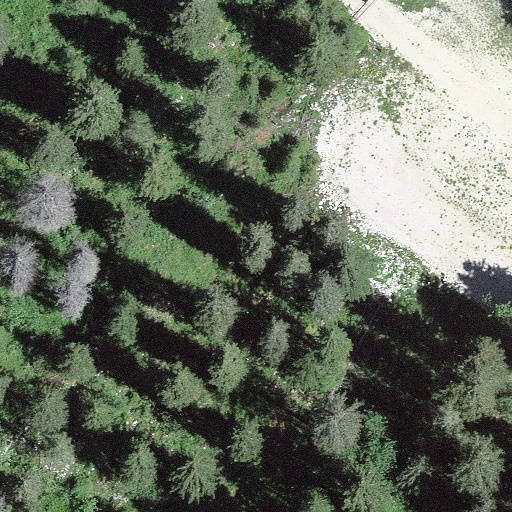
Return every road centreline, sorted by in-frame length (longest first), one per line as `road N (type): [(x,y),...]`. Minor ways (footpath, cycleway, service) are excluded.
road 1 (track): [(511,120),(362,0)]
road 2 (track): [(511,115),(452,0)]
